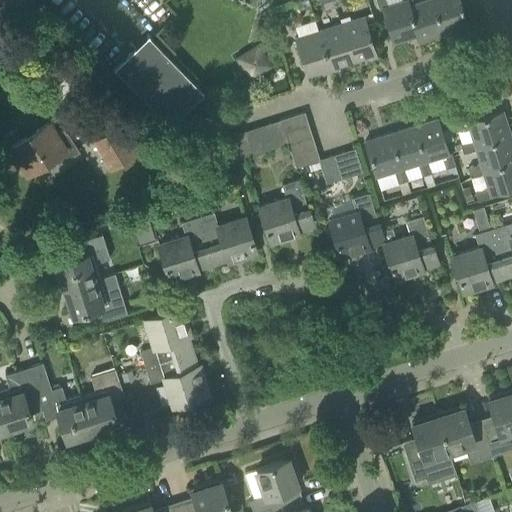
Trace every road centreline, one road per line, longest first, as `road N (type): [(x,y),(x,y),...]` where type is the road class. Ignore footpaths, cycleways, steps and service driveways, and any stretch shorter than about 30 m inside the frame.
road 1 (residential): [(244,422),(203,293),(284,270),(354,279),(427,311),(458,357)]
road 2 (residential): [(0,504),(244,422)]
road 3 (residential): [(326,110),(511,50)]
road 4 (residential): [(334,395),(458,357)]
road 5 (residential): [(375,511),(334,395)]
